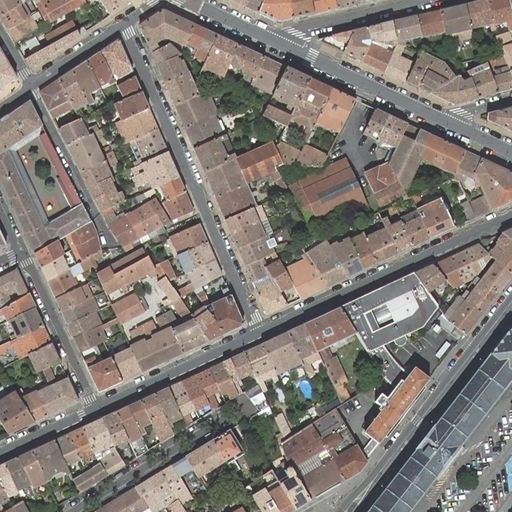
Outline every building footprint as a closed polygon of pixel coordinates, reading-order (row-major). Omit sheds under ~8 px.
[(0,0),(0,16),(24,2),(25,2),(23,0),(21,0),(20,0),(12,0),(12,1),(11,0),(0,0)] [(85,1),(85,0),(43,0),(37,4),(47,22),(85,1)] [(90,0),(92,2),(95,0),(100,0),(110,15),(130,2),(131,0),(90,0)] [(249,0),(245,7),(259,13),(263,0),(249,0)] [(263,0),(259,13),(277,22),(277,5),(277,4),(276,0),(263,0)] [(282,22),(294,19),(289,0),(276,0),(277,4),(277,5),(277,22),(282,22)] [(289,0),(294,19),(314,14),(310,0),(289,0)] [(310,0),(314,14),(326,12),(323,0),(310,0)] [(323,0),(326,12),(338,9),(335,0),(323,0)] [(335,0),(338,9),(362,3),(361,0),(335,0)] [(492,31),(496,31),(487,0),(483,0),(465,4),(471,30),(491,25),(492,31)] [(509,32),(511,31),(511,9),(509,0),(487,0),(496,31),(499,30),(497,24),(511,21),(511,25),(509,25),(510,28),(508,29),(509,32)] [(24,2),(0,16),(0,17),(8,30),(32,16),(24,2)] [(446,35),(471,30),(465,4),(440,10),(445,32),(446,35)] [(421,37),(421,38),(445,32),(440,10),(416,16),(421,37)] [(140,26),(157,65),(178,56),(181,55),(170,43),(160,48),(156,43),(163,39),(167,41),(168,38),(185,46),(186,44),(195,25),(165,11),(161,11),(140,26)] [(8,30),(15,43),(39,28),(34,20),(41,16),(38,12),(37,13),(32,16),(8,30)] [(397,45),(405,46),(403,39),(412,37),(413,39),(421,37),(416,16),(392,22),(397,45)] [(54,32),(58,41),(77,31),(72,22),(54,32)] [(392,22),(380,24),(384,44),(396,47),(397,45),(392,22)] [(380,24),(368,27),(371,41),(379,43),(384,44),(380,24)] [(207,30),(195,25),(186,44),(197,50),(207,30)] [(353,34),(344,53),(362,61),(371,43),(372,42),(371,41),(368,27),(352,31),(353,34)] [(31,68),(80,35),(77,30),(77,31),(58,41),(51,45),(25,60),(30,68),(31,68)] [(218,35),(207,30),(197,50),(196,54),(194,56),(206,61),(207,59),(218,35)] [(319,41),(344,53),(353,34),(352,31),(319,39),(319,41)] [(511,78),(511,44),(509,36),(511,34),(511,31),(509,32),(508,32),(497,36),(496,37),(504,57),(511,78)] [(46,37),(51,45),(58,41),(54,32),(46,37)] [(238,45),(218,35),(207,59),(206,61),(199,74),(204,77),(207,69),(224,77),(225,77),(232,58),(238,45)] [(119,40),(100,52),(115,82),(123,77),(133,72),(119,40)] [(371,43),(362,61),(384,72),(393,54),(383,49),(383,47),(380,46),(379,47),(371,43)] [(265,57),(238,45),(232,58),(234,66),(239,65),(240,69),(242,68),(243,74),(244,74),(254,78),(265,57)] [(396,47),(393,54),(384,72),(406,82),(416,63),(408,60),(407,62),(399,58),(405,46),(397,45),(396,47)] [(0,88),(16,78),(17,77),(0,48),(0,88)] [(115,82),(100,52),(86,61),(101,89),(102,90),(116,83),(115,82)] [(406,82),(419,88),(434,58),(432,57),(430,60),(423,57),(425,54),(421,52),(420,54),(416,63),(406,82)] [(178,56),(157,65),(165,83),(188,72),(183,60),(181,61),(178,56)] [(287,68),(265,57),(254,78),(251,84),(274,95),(287,68)] [(498,93),(511,89),(511,78),(504,57),(495,60),(486,63),(498,93)] [(419,88),(430,93),(452,80),(442,67),(434,63),(436,59),(434,58),(419,88)] [(442,67),(452,80),(455,78),(444,63),(436,59),(434,63),(442,67)] [(101,89),(86,61),(72,71),(88,103),(90,106),(95,103),(91,94),(101,89)] [(478,98),(498,93),(486,63),(484,64),(467,71),(470,78),(472,81),(478,98)] [(310,79),(287,68),(274,95),(273,97),(292,105),(287,106),(284,112),(268,105),(263,116),(286,127),(286,126),(310,79)] [(88,103),(72,71),(59,79),(74,108),(77,113),(81,111),(79,108),(88,103)] [(188,72),(165,83),(175,105),(199,94),(189,71),(188,72)] [(454,105),(478,98),(472,81),(470,78),(467,71),(462,74),(458,76),(455,78),(452,80),(430,93),(454,105)] [(142,92),(135,77),(118,86),(124,100),(142,92)] [(74,108),(59,79),(40,92),(53,119),(74,108)] [(333,89),(310,79),(286,126),(290,128),(293,124),(292,123),(293,120),(308,127),(304,137),(308,139),(317,121),(333,89)] [(356,100),(333,89),(317,121),(340,132),(356,100)] [(208,91),(204,92),(199,94),(175,105),(185,128),(214,115),(219,113),(217,109),(213,111),(206,95),(210,93),(208,91)] [(149,109),(142,92),(124,100),(115,104),(122,121),(149,109)] [(0,120),(0,179),(35,254),(58,241),(66,236),(69,234),(90,221),(82,204),(76,193),(71,196),(72,200),(68,202),(72,211),(48,225),(43,227),(7,149),(42,125),(30,101),(0,120)] [(259,112),(262,118),(263,116),(268,105),(264,103),(259,112)] [(94,114),(97,113),(99,111),(96,105),(91,108),(94,114)] [(481,117),(511,131),(511,107),(481,116),(481,117)] [(158,129),(149,109),(122,121),(117,123),(124,139),(126,143),(130,142),(158,129)] [(389,115),(375,109),(366,129),(375,132),(373,135),(376,137),(375,139),(376,139),(377,141),(389,115)] [(226,134),(230,133),(228,130),(222,133),(214,115),(185,128),(194,149),(226,134)] [(396,149),(407,124),(391,116),(389,115),(377,141),(378,144),(381,142),(392,147),(396,149)] [(93,133),(94,133),(92,129),(86,132),(80,119),(58,129),(66,145),(93,133)] [(419,129),(407,124),(396,149),(395,151),(389,164),(380,168),(366,174),(381,207),(400,198),(402,202),(409,199),(405,193),(415,172),(421,160),(418,158),(430,134),(419,129)] [(56,154),(42,125),(7,149),(43,227),(48,225),(14,151),(40,134),(67,188),(62,190),(68,202),(72,200),(71,196),(76,193),(56,154)] [(279,141),(276,148),(283,164),(295,165),(296,162),(304,147),(301,146),(299,151),(285,144),(292,129),(290,128),(286,126),(286,127),(279,141)] [(168,152),(158,129),(130,142),(138,160),(133,162),(135,167),(168,152)] [(375,132),(366,129),(364,134),(375,139),(376,137),(373,135),(375,132)] [(104,158),(93,133),(66,145),(80,173),(106,161),(110,160),(108,156),(104,158)] [(204,172),(237,158),(235,154),(228,157),(221,142),(228,139),(226,134),(194,149),(204,172)] [(465,151),(430,134),(418,158),(421,160),(453,175),(465,151)] [(126,143),(124,139),(115,144),(117,148),(126,143)] [(283,164),(276,148),(273,142),(237,158),(204,172),(215,197),(247,184),(272,173),(277,181),(282,178),(279,173),(277,171),(275,168),(278,166),(283,164)] [(305,145),(304,147),(296,162),(301,164),(300,166),(321,168),(323,167),(328,156),(305,145)] [(482,159),(465,151),(453,175),(451,179),(459,181),(463,189),(466,187),(464,181),(466,176),(472,179),(474,184),(478,182),(474,174),(482,159)] [(168,152),(135,167),(133,168),(136,175),(133,176),(138,187),(151,181),(154,188),(161,185),(179,177),(174,164),(168,152)] [(511,172),(482,159),(474,174),(478,182),(491,210),(511,200),(511,172)] [(346,160),(301,181),(300,181),(321,227),(359,209),(367,206),(346,160)] [(106,161),(80,173),(93,199),(102,195),(96,184),(113,176),(106,161)] [(278,166),(275,168),(277,171),(279,173),(282,178),(287,187),(291,186),(278,166)] [(102,195),(93,199),(100,212),(111,207),(113,207),(117,205),(120,204),(124,202),(126,201),(122,191),(118,193),(112,181),(115,180),(113,176),(96,184),(102,195)] [(464,181),(466,187),(474,184),(472,179),(466,176),(464,181)] [(186,192),(179,177),(161,185),(168,200),(186,192)] [(277,181),(284,193),(289,190),(287,187),(282,178),(277,181)] [(287,187),(289,190),(314,230),(318,228),(321,227),(300,181),(291,186),(287,187)] [(491,210),(478,182),(474,184),(466,187),(463,189),(468,200),(476,217),(491,210)] [(215,197),(225,220),(257,206),(247,184),(215,197)] [(156,192),(154,188),(144,193),(147,198),(156,192)] [(194,211),(186,192),(168,200),(165,201),(169,211),(173,220),(194,211)] [(147,198),(144,193),(136,197),(139,202),(147,198)] [(419,198),(417,195),(412,198),(418,210),(430,238),(454,227),(441,198),(421,207),(418,199),(419,198)] [(136,197),(128,200),(131,206),(139,202),(136,197)] [(163,226),(171,222),(156,197),(149,201),(163,226)] [(468,221),(476,217),(468,200),(460,204),(468,221)] [(156,230),(163,226),(149,201),(141,206),(156,230)] [(260,222),(262,221),(261,218),(259,219),(256,213),(262,211),(260,205),(257,206),(225,220),(231,235),(260,222)] [(148,234),(156,230),(141,206),(134,210),(148,234)] [(122,248),(124,252),(132,248),(130,243),(117,220),(114,213),(112,210),(111,207),(100,212),(103,218),(107,226),(121,247),(122,248)] [(126,215),(139,239),(148,234),(134,210),(126,215)] [(430,238),(418,210),(401,218),(401,220),(413,246),(430,238)] [(117,220),(130,243),(139,239),(126,215),(117,220)] [(390,226),(401,220),(401,218),(400,216),(392,220),(390,215),(386,217),(390,226)] [(386,227),(397,254),(413,246),(401,220),(390,226),(386,217),(381,219),(386,227)] [(363,233),(377,263),(397,254),(386,227),(381,219),(381,218),(361,228),(363,233)] [(76,247),(96,235),(95,232),(90,221),(69,234),(76,247)] [(231,235),(238,248),(266,236),(260,222),(231,235)] [(208,242),(200,224),(169,236),(170,238),(176,252),(179,251),(180,254),(208,242)] [(503,234),(511,240),(511,227),(501,233),(503,234)] [(320,240),(323,238),(318,228),(314,230),(319,238),(320,240)] [(348,276),(363,270),(350,239),(345,228),(340,231),(344,240),(337,243),(336,242),(330,246),(348,276)] [(148,234),(150,238),(158,233),(156,230),(148,234)] [(350,239),(363,270),(377,263),(363,233),(350,239)] [(139,239),(141,243),(150,238),(148,234),(139,239)] [(491,256),(492,257),(496,260),(511,272),(511,240),(503,234),(501,236),(496,243),(497,244),(492,250),(488,247),(485,250),(491,256)] [(89,256),(100,250),(96,235),(76,247),(74,248),(75,251),(78,259),(82,257),(83,260),(89,256)] [(270,239),(268,235),(266,236),(238,248),(245,265),(258,260),(270,254),(275,252),(273,247),(277,245),(273,238),(270,239)] [(326,287),(348,276),(330,246),(325,237),(323,238),(320,240),(319,238),(301,248),(305,255),(326,287)] [(130,243),(132,248),(141,243),(139,239),(130,243)] [(35,254),(41,268),(64,254),(72,250),(69,244),(62,248),(58,241),(35,254)] [(183,268),(186,274),(188,273),(216,261),(208,242),(180,254),(181,258),(186,267),(183,268)] [(465,250),(478,276),(483,269),(480,262),(483,261),(485,266),(492,257),(491,256),(485,250),(479,243),(465,250)] [(142,249),(142,248),(99,272),(93,260),(101,255),(100,250),(89,256),(95,269),(99,277),(100,280),(113,274),(113,275),(147,257),(150,255),(147,251),(145,248),(142,249)] [(467,289),(472,283),(470,279),(478,276),(465,250),(451,256),(467,289)] [(288,305),(301,299),(284,268),(275,252),(270,254),(275,263),(266,267),(265,263),(261,265),(269,276),(272,281),(288,305)] [(41,268),(47,281),(70,268),(76,264),(74,260),(68,264),(64,254),(41,268)] [(301,299),(326,287),(305,255),(302,256),(304,259),(284,268),(301,299)] [(451,256),(433,265),(447,280),(452,286),(453,288),(461,284),(463,283),(467,290),(467,289),(451,256)] [(154,275),(154,270),(147,257),(113,275),(113,274),(100,280),(105,292),(107,295),(110,294),(121,287),(123,291),(126,289),(125,285),(135,279),(138,283),(140,281),(138,278),(150,271),(152,275),(152,276),(154,275)] [(47,281),(56,299),(79,287),(81,286),(76,276),(89,268),(85,259),(83,260),(79,262),(78,263),(76,264),(70,268),(47,281)] [(172,302),(180,298),(175,291),(169,281),(176,278),(168,259),(156,264),(154,265),(162,280),(158,282),(172,302)] [(245,265),(253,282),(269,276),(261,265),(258,260),(245,265)] [(511,276),(511,272),(496,260),(483,278),(480,275),(477,280),(479,282),(465,300),(483,314),(500,292),(511,276)] [(180,298),(187,294),(195,290),(209,282),(222,275),(216,261),(188,273),(193,283),(188,285),(175,291),(180,298)] [(433,265),(415,273),(429,293),(432,291),(444,282),(449,289),(452,286),(447,280),(433,265)] [(20,299),(29,294),(17,269),(0,277),(0,292),(7,306),(17,300),(16,298),(11,300),(7,292),(15,289),(20,299)] [(93,281),(99,277),(95,269),(89,272),(93,281)] [(140,281),(152,275),(150,271),(138,278),(140,281)] [(372,293),(340,308),(356,333),(381,373),(384,378),(396,386),(402,380),(404,382),(410,375),(406,372),(404,369),(398,364),(393,358),(388,352),(383,345),(394,340),(396,344),(401,346),(405,344),(407,339),(405,335),(422,327),(436,308),(438,306),(429,293),(415,273),(394,283),(383,288),(372,293)] [(267,314),(288,305),(272,281),(269,276),(253,282),(255,288),(266,314),(267,314)] [(125,285),(126,289),(138,283),(135,279),(125,285)] [(195,290),(206,306),(225,334),(244,325),(244,324),(228,288),(222,290),(225,298),(209,305),(204,292),(211,289),(209,282),(195,290)] [(56,299),(62,312),(90,299),(89,297),(92,295),(88,287),(85,289),(83,285),(79,287),(56,299)] [(429,293),(438,306),(441,303),(432,291),(429,293)] [(0,316),(5,314),(9,321),(10,320),(35,308),(29,294),(20,299),(17,300),(7,306),(0,310),(0,316)] [(119,321),(121,324),(145,311),(147,308),(140,294),(135,294),(115,305),(112,306),(118,318),(119,321)] [(95,312),(99,310),(93,297),(90,299),(62,312),(67,324),(95,312)] [(457,310),(449,321),(456,327),(464,333),(466,335),(483,314),(465,300),(463,298),(461,301),(457,297),(450,305),(457,310)] [(180,298),(172,302),(169,303),(167,304),(169,306),(173,304),(181,315),(184,318),(181,319),(180,319),(177,321),(173,313),(172,311),(164,315),(184,353),(197,347),(209,341),(190,312),(180,298)] [(192,310),(190,312),(209,341),(225,334),(206,306),(195,314),(192,310)] [(35,308),(10,320),(16,333),(18,337),(44,326),(35,308)] [(340,399),(340,400),(343,404),(350,399),(343,384),(346,382),(334,356),(332,358),(326,347),(330,345),(342,339),(356,333),(340,308),(304,324),(317,351),(320,358),(324,366),(340,399)] [(101,326),(102,325),(95,312),(67,324),(74,338),(101,326)] [(449,321),(443,312),(436,322),(451,334),(456,327),(449,321)] [(174,357),(184,353),(164,315),(155,319),(163,336),(161,337),(153,320),(130,332),(134,339),(132,340),(143,363),(147,370),(157,365),(165,361),(174,357)] [(102,325),(101,326),(74,338),(80,352),(93,346),(104,342),(108,340),(104,331),(107,329),(106,328),(111,326),(110,325),(119,321),(118,318),(102,325)] [(304,324),(287,332),(303,366),(307,374),(309,377),(314,374),(309,364),(320,358),(317,351),(304,324)] [(511,325),(367,511),(409,511),(511,379),(511,325)] [(44,326),(18,337),(12,340),(10,341),(12,345),(14,344),(19,355),(20,358),(21,358),(29,354),(52,343),(44,326)] [(451,334),(459,340),(464,333),(456,327),(451,334)] [(276,337),(262,344),(277,376),(288,370),(290,373),(293,380),(307,374),(303,366),(287,332),(276,337)] [(1,345),(0,345),(0,354),(6,352),(4,349),(12,345),(10,341),(1,345)] [(60,362),(52,343),(29,354),(37,372),(43,370),(47,368),(60,362)] [(262,344),(244,352),(254,373),(259,384),(263,394),(267,392),(261,380),(271,374),(275,384),(280,382),(277,376),(262,344)] [(80,352),(84,360),(94,356),(93,354),(96,353),(93,346),(80,352)] [(122,381),(143,372),(131,346),(128,347),(129,349),(111,357),(122,381)] [(244,352),(230,358),(240,379),(254,373),(244,352)] [(100,392),(122,381),(111,357),(101,362),(98,356),(97,356),(96,353),(93,354),(94,356),(84,360),(98,391),(100,392)] [(230,358),(224,362),(235,387),(238,386),(236,381),(240,379),(230,358)] [(224,362),(209,368),(222,395),(227,393),(231,400),(236,397),(239,395),(237,392),(236,389),(235,387),(224,362)] [(209,368),(195,375),(207,400),(208,402),(222,395),(209,368)] [(374,439),(379,444),(429,379),(415,368),(411,374),(410,375),(404,382),(399,389),(391,399),(385,395),(379,403),(380,404),(382,406),(379,409),(382,411),(365,432),(374,439)] [(79,401),(67,377),(54,384),(49,372),(44,374),(50,386),(38,392),(48,415),(79,401)] [(307,375),(307,374),(293,380),(290,373),(288,373),(292,382),(307,375)] [(384,378),(381,373),(375,377),(377,382),(384,378)] [(195,375),(182,381),(195,410),(197,414),(198,414),(200,419),(207,415),(203,409),(200,410),(198,405),(207,400),(195,375)] [(182,381),(169,387),(182,418),(187,427),(194,423),(191,417),(198,414),(197,414),(195,410),(182,381)] [(259,384),(246,391),(244,392),(247,396),(260,411),(269,407),(263,394),(259,384)] [(169,387),(155,393),(171,428),(174,426),(172,423),(182,418),(169,387)] [(19,396),(13,388),(8,391),(10,395),(0,400),(0,420),(8,434),(35,422),(21,399),(19,396)] [(38,392),(36,388),(19,396),(21,399),(35,422),(48,415),(38,392)] [(171,428),(155,393),(116,412),(128,440),(137,458),(149,450),(142,435),(146,433),(143,426),(152,422),(161,442),(174,435),(171,428)] [(340,399),(324,409),(326,414),(336,409),(343,404),(340,400),(340,399)] [(326,414),(311,424),(326,449),(331,457),(345,481),(360,472),(368,462),(366,460),(362,453),(336,409),(326,414)] [(128,440),(116,412),(102,418),(112,442),(114,446),(128,440)] [(281,413),(274,417),(282,434),(289,431),(281,413)] [(102,418),(83,427),(94,451),(97,449),(112,442),(102,418)] [(302,431),(285,441),(281,444),(287,460),(287,461),(292,470),(316,456),(322,465),(298,480),(311,501),(345,481),(331,457),(326,449),(311,424),(302,431)] [(300,426),(283,437),(285,441),(302,431),(300,426)] [(83,427),(69,433),(79,457),(82,462),(84,467),(95,462),(96,465),(100,463),(98,460),(94,451),(83,427)] [(244,453),(230,430),(213,440),(230,467),(231,468),(234,466),(231,461),(244,453)] [(69,433),(55,440),(66,463),(69,462),(79,457),(69,433)] [(374,439),(362,453),(366,460),(379,444),(374,439)] [(55,440),(32,450),(47,481),(51,479),(50,476),(65,469),(66,472),(68,474),(69,473),(70,473),(66,463),(55,440)] [(230,467),(213,440),(186,457),(189,462),(202,484),(205,482),(202,476),(224,463),(227,469),(230,467)] [(100,463),(108,475),(125,465),(116,449),(113,451),(104,456),(101,451),(98,453),(97,449),(94,451),(98,460),(100,463)] [(32,450),(19,457),(32,484),(33,488),(47,481),(32,450)] [(316,456),(292,470),(298,480),(322,465),(316,456)] [(19,457),(5,463),(18,490),(29,485),(32,484),(19,457)] [(186,457),(177,462),(180,467),(189,462),(186,457)] [(273,473),(279,482),(281,485),(295,510),(311,501),(298,480),(292,470),(287,461),(287,460),(286,459),(280,463),(283,467),(273,473)] [(5,463),(0,465),(0,484),(8,497),(19,492),(18,490),(5,463)] [(86,471),(73,479),(72,479),(80,492),(108,475),(100,463),(96,465),(86,471)] [(172,465),(161,472),(174,493),(176,497),(179,501),(181,504),(181,505),(192,499),(187,491),(172,465)] [(65,469),(50,476),(51,479),(60,474),(66,472),(65,469)] [(161,472),(148,480),(162,501),(174,493),(161,472)] [(148,480),(135,488),(148,508),(148,509),(149,511),(152,511),(164,505),(164,504),(162,501),(148,480)] [(0,484),(0,504),(6,501),(9,499),(8,497),(0,484)] [(260,511),(279,511),(268,493),(265,489),(256,495),(250,485),(247,487),(246,488),(260,511)] [(279,511),(291,511),(295,510),(281,485),(268,493),(279,511)] [(135,488),(95,511),(141,511),(148,508),(135,488)] [(174,493),(162,501),(164,504),(176,497),(174,493)] [(29,511),(24,501),(14,507),(17,511),(29,511)]
